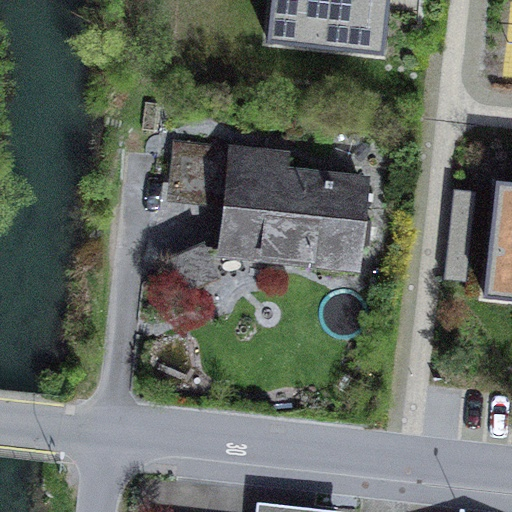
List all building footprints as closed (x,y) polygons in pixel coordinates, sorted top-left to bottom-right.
[(272,0),(268,43),(384,55),(389,0),(272,0)] [(171,185),(229,191),(233,154),(175,148),(171,185)] [(267,173),(269,158),(233,154),(229,191),(222,252),(351,266),(360,183),(267,173)] [(511,183),(497,181),(484,298),(511,300),(511,183)] [(178,292),(215,276),(203,248),(166,264),(178,292)]
